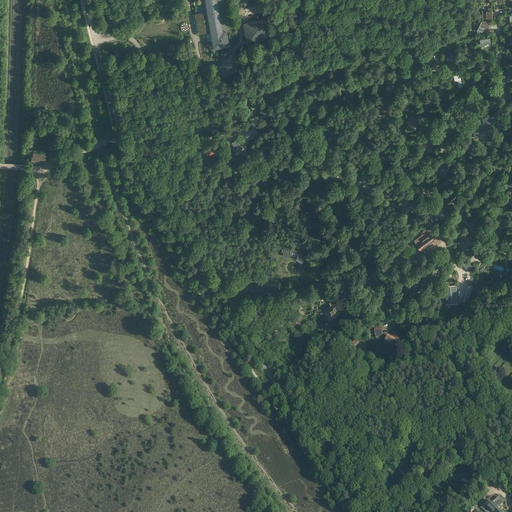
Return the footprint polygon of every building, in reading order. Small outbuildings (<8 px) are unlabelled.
[(211,33),(212,39),(211,40),(210,41),(211,45),(212,46),(213,45),(214,47),(228,44),(226,31),(229,31),(227,22),(225,22),(223,11),(225,10),(224,2),(221,2),(220,0),(202,0),(205,12),(195,14),(198,35),(211,33)] [(489,11),(483,11),(483,18),(492,17),(492,8),(488,8),(489,11)] [(264,20),(245,24),(248,42),(267,39),(264,20)] [(184,31),(190,28),(186,22),(181,25),(184,31)] [(481,22),(477,30),(478,33),(480,33),(481,31),(482,31),(484,28),(483,28),(484,27),(489,28),(490,25),(481,22)] [(481,44),(484,46),(491,43),(490,37),(480,39),(481,44)] [(417,58),(408,59),(409,67),(418,66),(417,58)] [(234,63),(219,66),(220,75),(235,73),(234,63)] [(348,71),(347,63),(338,64),(338,71),(348,71)] [(326,64),(319,66),(321,74),(329,73),(326,64)] [(363,66),(355,68),(356,73),(356,75),(365,73),(364,71),(363,66)] [(298,72),(301,80),(309,76),(305,69),(298,72)] [(475,71),(468,72),(469,83),(477,82),(475,71)] [(462,87),(459,74),(453,75),(454,81),(457,80),(459,88),(462,87)] [(292,83),(289,76),(279,82),(283,88),(292,83)] [(366,90),(374,88),(372,79),(364,81),(366,90)] [(393,81),(387,82),(387,87),(385,87),(386,93),(394,92),(393,81)] [(350,95),(358,93),(355,82),(347,84),(350,95)] [(270,86),(263,91),(269,98),(275,94),(270,86)] [(336,89),(329,90),(332,99),(339,97),(336,89)] [(320,103),(318,95),(309,98),(312,105),(320,103)] [(254,97),(247,101),(253,110),(260,105),(254,97)] [(387,114),(389,108),(381,104),(380,107),(381,108),(380,111),(387,114)] [(243,117),(241,107),(232,110),(234,119),(243,117)] [(296,111),(286,112),(286,120),(297,119),(299,119),(299,115),(297,116),(296,111)] [(412,115),(409,121),(418,125),(420,120),(422,117),(418,115),(417,117),(412,115)] [(268,125),(266,125),(267,129),(269,129),(277,127),(275,118),(271,119),(272,124),(268,125)] [(203,119),(197,121),(200,129),(206,127),(203,119)] [(451,133),(455,130),(452,126),(453,126),(449,121),(444,126),(451,133)] [(246,132),(244,132),(246,137),(258,132),(256,127),(246,132)] [(511,129),(506,128),(503,135),(511,137),(511,129)] [(294,143),(293,147),(299,150),(301,146),(304,140),(299,137),(299,138),(297,137),(294,143)] [(231,142),(235,148),(240,145),(236,138),(231,142)] [(266,139),(264,139),(263,146),(270,147),(271,140),(266,139)] [(503,141),(497,151),(500,153),(505,147),(508,149),(510,146),(503,141)] [(217,147),(205,149),(206,156),(218,154),(217,147)] [(473,158),(477,153),(470,147),(468,149),(470,150),(467,153),(473,158)] [(391,161),(394,155),(385,151),(384,153),(386,154),(384,157),(391,161)] [(33,153),(33,156),(32,156),(31,161),(34,161),(34,164),(39,164),(39,162),(46,162),(47,155),(43,154),(33,153)] [(442,164),(440,174),(447,177),(450,166),(442,164)] [(310,165),(303,168),(308,178),(314,175),(310,165)] [(340,169),(332,172),(333,175),(337,174),(339,180),(343,178),(340,169)] [(281,171),(275,172),(278,184),(284,183),(281,171)] [(360,174),(357,182),(361,184),(363,179),(368,182),(370,178),(360,174)] [(480,183),(478,185),(482,189),(486,186),(486,185),(489,182),(483,176),(480,180),(481,181),(480,182),(480,183)] [(388,187),(384,195),(393,200),(397,192),(388,187)] [(290,199),(295,194),(288,188),(283,193),(290,199)] [(344,188),(339,190),(341,199),(347,198),(347,197),(350,197),(348,193),(346,194),(344,188)] [(511,195),(508,191),(503,195),(511,205),(511,204),(511,195)] [(450,197),(446,200),(449,204),(457,197),(452,192),(449,195),(450,196),(450,197)] [(418,201),(413,198),(409,205),(415,207),(418,201)] [(295,202),(291,205),(298,215),(302,212),(295,202)] [(256,207),(252,217),(261,219),(264,210),(256,207)] [(344,211),(346,217),(354,214),(352,208),(344,211)] [(473,215),(478,219),(482,215),(476,209),(473,212),(474,214),(473,215)] [(309,217),(306,220),(313,228),(316,225),(309,217)] [(421,249),(422,250),(428,246),(429,248),(434,244),(435,244),(444,238),(441,234),(443,233),(438,227),(436,228),(434,225),(427,230),(425,228),(413,237),(414,239),(414,240),(412,241),(419,252),(421,251),(421,250),(421,249)] [(361,227),(351,233),(354,240),(365,234),(361,227)] [(457,232),(462,239),(458,242),(464,249),(474,240),(470,235),(468,237),(461,229),(457,232)] [(325,231),(318,236),(323,243),(327,240),(324,237),(327,234),(325,231)] [(336,243),(333,245),(338,253),(341,250),(336,243)] [(365,250),(363,251),(365,254),(369,252),(372,256),(375,253),(371,246),(371,247),(370,245),(364,249),(365,250)] [(291,249),(282,249),(282,252),(283,252),(283,257),(283,256),(289,257),(291,252),(298,255),(297,259),(301,263),(304,259),(305,260),(307,257),(307,258),(299,252),(300,250),(292,248),(292,247),(291,249)] [(348,260),(341,264),(349,274),(355,270),(348,260)] [(432,265),(435,269),(439,266),(442,270),(445,268),(439,260),(432,265)] [(466,260),(463,264),(468,270),(472,266),(466,260)] [(314,265),(313,263),(308,268),(312,273),(317,269),(314,265)] [(380,265),(373,268),(378,278),(384,275),(380,265)] [(416,277),(407,282),(409,286),(415,283),(417,287),(420,285),(416,277)] [(382,289),(380,290),(382,294),(384,292),(389,289),(392,293),(395,291),(391,284),(382,289)] [(444,285),(445,304),(458,303),(456,284),(444,285)] [(468,284),(463,300),(467,302),(473,286),(468,284)] [(331,306),(327,308),(331,315),(339,311),(335,304),(336,303),(333,299),(329,302),(331,306)] [(427,309),(422,315),(424,317),(429,321),(435,313),(436,312),(431,308),(429,311),(429,310),(427,309)] [(404,311),(400,316),(402,318),(411,323),(414,317),(406,312),(404,311)] [(388,336),(384,342),(396,349),(401,340),(394,336),(392,339),(388,336)] [(463,445),(463,443),(465,441),(463,438),(461,440),(459,440),(458,440),(456,442),(456,444),(457,446),(459,447),(460,447),(462,446),(463,445)] [(414,448),(408,449),(411,459),(416,457),(414,448)] [(400,467),(397,469),(399,471),(398,471),(405,481),(412,476),(410,472),(406,466),(401,469),(400,467)] [(471,480),(468,472),(461,475),(463,480),(462,480),(463,485),(471,482),(471,484),(474,483),(472,479),(471,480)] [(496,501),(493,504),(490,501),(485,507),(487,510),(489,508),(492,511),(500,511),(497,508),(500,505),(501,506),(505,501),(500,496),(495,501),(496,501)]
